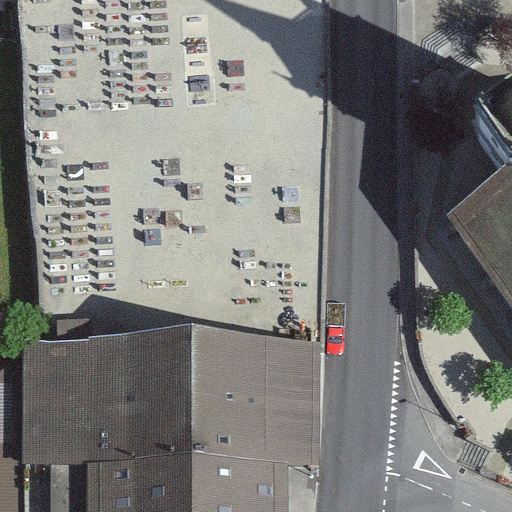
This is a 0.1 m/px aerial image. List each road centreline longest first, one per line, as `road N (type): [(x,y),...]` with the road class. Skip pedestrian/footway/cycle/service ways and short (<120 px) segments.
road 1 (secondary): [(360,0),(358,461)]
road 2 (residential): [(487,511),(392,467),(358,461)]
